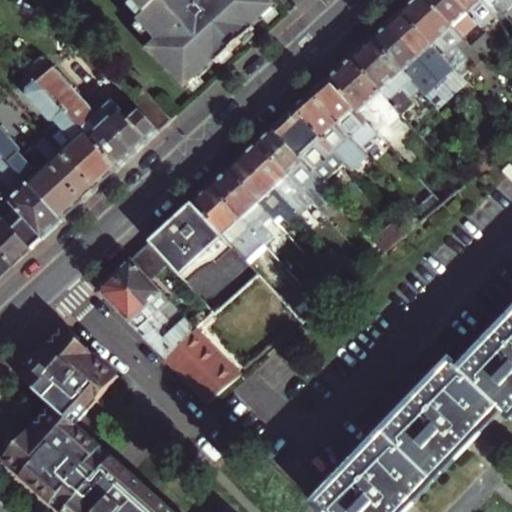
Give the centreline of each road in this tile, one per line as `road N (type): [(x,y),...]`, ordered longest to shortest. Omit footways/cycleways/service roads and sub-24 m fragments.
road 1 (residential): [(54,278),(360,0)]
road 2 (residential): [(228,452),(54,278)]
